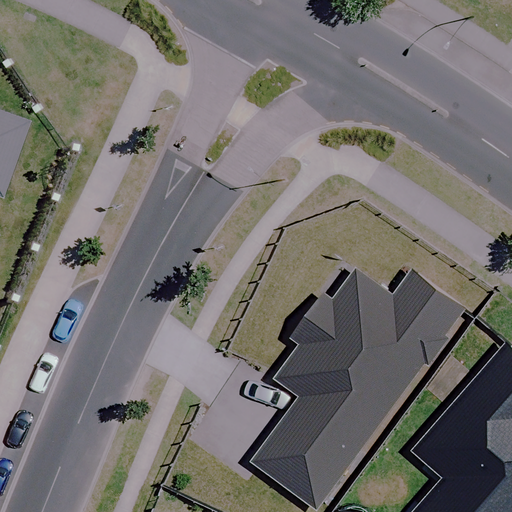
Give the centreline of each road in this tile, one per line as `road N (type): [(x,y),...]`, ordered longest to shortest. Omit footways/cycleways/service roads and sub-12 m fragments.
road 1 (residential): [(43,511),(156,254),(214,156),(308,30)]
road 2 (tertiary): [(511,160),(308,30)]
